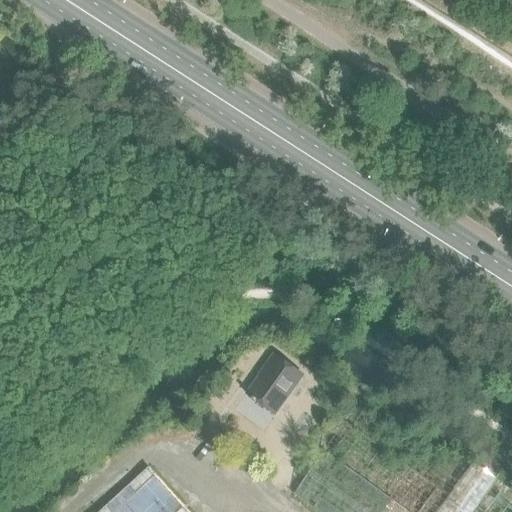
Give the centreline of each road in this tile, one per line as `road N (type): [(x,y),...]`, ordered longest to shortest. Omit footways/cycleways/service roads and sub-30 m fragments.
road 1 (secondary): [(511,286),(65,0)]
road 2 (unknown): [(307,0),(511,102)]
